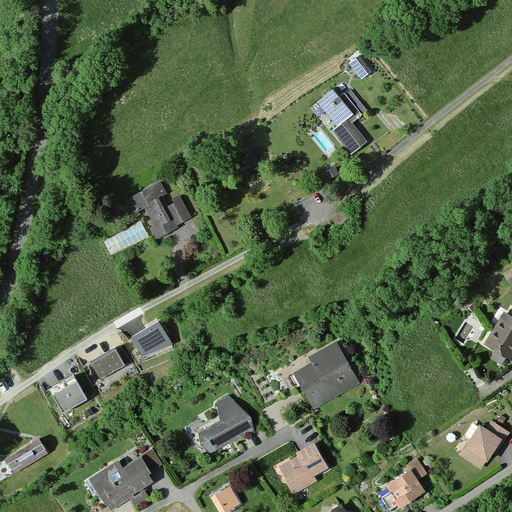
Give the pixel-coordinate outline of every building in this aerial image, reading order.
[(360,55),(350,62),(362,77),(371,70),(360,55)] [(340,94),(334,87),(317,101),(337,125),(333,129),(351,151),(365,140),(350,122),(361,113),(344,91),(340,94)] [(335,166),(325,170),(328,178),(338,173),(335,166)] [(160,182),(127,198),(133,209),(146,203),(156,223),(151,226),(156,238),(179,227),(178,224),(192,217),(180,194),(173,198),(175,202),(167,206),(161,194),(165,192),(160,182)] [(340,209),(332,218),(340,226),(348,216),(340,209)] [(334,224),(325,230),(329,235),(337,229),(334,224)] [(511,313),(504,309),(493,328),(484,342),(497,350),(493,356),(501,362),(505,354),(510,357),(511,353),(511,313)] [(158,317),(130,331),(142,355),(170,341),(158,317)] [(336,340),(308,355),(311,362),(294,371),(314,407),(360,381),(336,340)] [(115,346),(91,359),(101,377),(125,364),(115,346)] [(77,376),(52,389),(62,409),(87,397),(77,376)] [(220,418),(199,431),(201,443),(210,452),(254,429),(251,415),(228,394),(217,401),(220,418)] [(501,414),(497,420),(502,423),(506,417),(501,414)] [(487,426),(480,421),(459,453),(480,467),(491,450),(495,452),(510,430),(492,419),(487,426)] [(39,438),(6,458),(14,471),(47,451),(39,438)] [(314,440),(297,450),(299,454),(279,465),(294,491),(316,479),(313,474),(328,466),(314,440)] [(118,459),(91,476),(112,509),(130,497),(136,506),(150,496),(144,487),(154,480),(149,472),(163,464),(152,447),(122,466),(118,459)] [(410,469),(388,483),(393,491),(385,497),(391,507),(398,503),(399,504),(424,488),(417,477),(425,472),(416,457),(406,463),(410,469)] [(230,485),(212,495),(221,511),(239,501),(230,485)] [(342,501),(322,511),(357,511),(356,510),(345,507),(342,501)]
